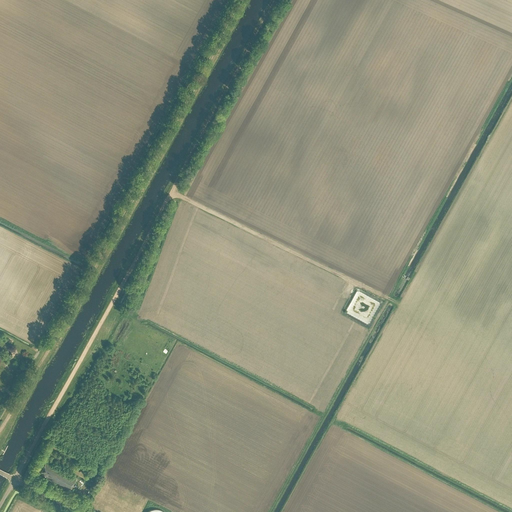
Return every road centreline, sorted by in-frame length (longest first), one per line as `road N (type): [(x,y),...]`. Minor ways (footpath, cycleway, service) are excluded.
road 1 (track): [(14,480),(170,193),(385,298)]
road 2 (track): [(242,0),(0,428)]
road 3 (track): [(170,193),(276,0)]
